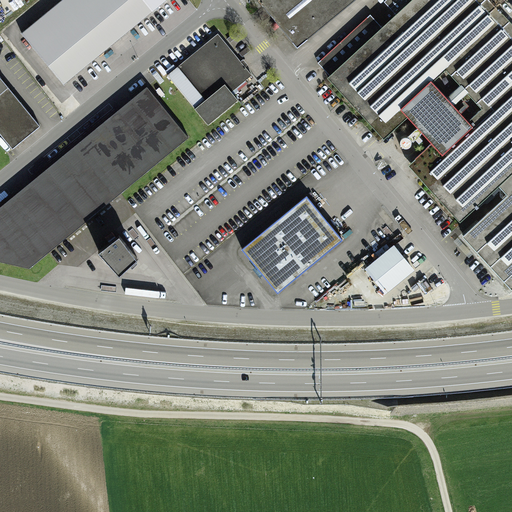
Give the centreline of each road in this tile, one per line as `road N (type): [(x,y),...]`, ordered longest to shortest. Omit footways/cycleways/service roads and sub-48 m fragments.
road 1 (track): [(0,399),(224,421),(401,424),(419,433),(511,416)]
road 2 (motorway): [(511,346),(288,359),(148,351),(0,329)]
road 3 (motorway): [(0,356),(271,383),(511,371)]
road 4 (unclassified): [(466,311),(197,313),(0,282)]
road 5 (residential): [(466,311),(461,287),(223,0)]
road 6 (residential): [(219,0),(0,180)]
road 7 (unknown): [(299,87),(168,190),(157,210)]
